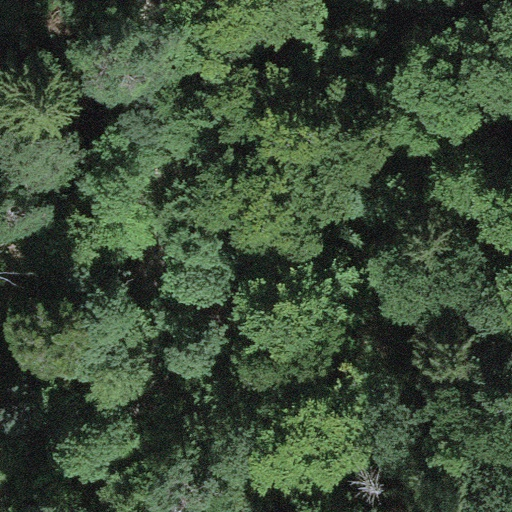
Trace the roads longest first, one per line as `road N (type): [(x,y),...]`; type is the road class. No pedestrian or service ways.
road 1 (track): [(127,429),(446,0)]
road 2 (track): [(94,511),(127,429),(179,53),(160,0)]
